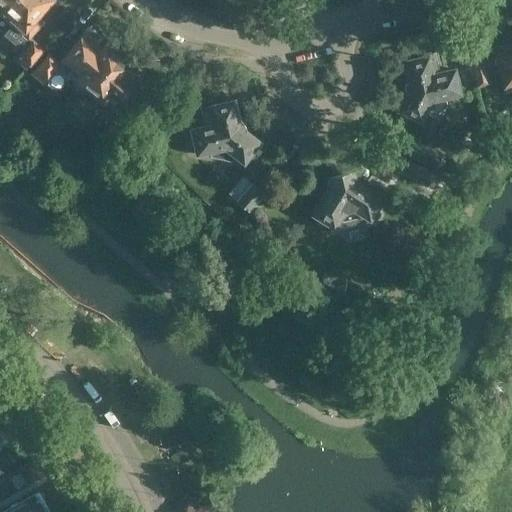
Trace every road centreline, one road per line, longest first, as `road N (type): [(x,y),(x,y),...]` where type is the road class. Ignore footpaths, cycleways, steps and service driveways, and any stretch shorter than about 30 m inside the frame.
road 1 (tertiary): [(138,511),(83,421),(0,332)]
road 2 (residential): [(276,36),(290,85),(318,109),(350,89),(342,22)]
road 3 (residential): [(148,0),(202,34),(276,36)]
road 4 (residential): [(342,22),(474,0)]
